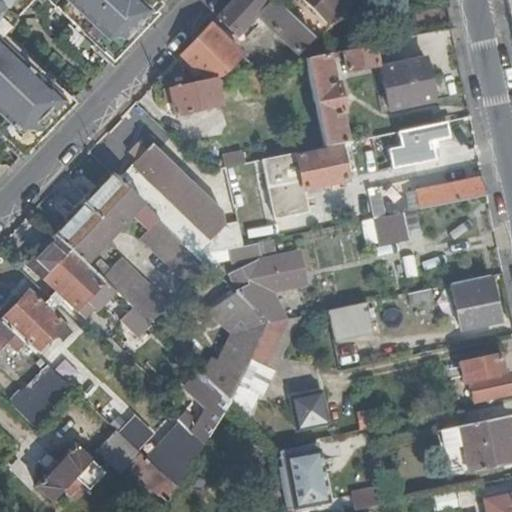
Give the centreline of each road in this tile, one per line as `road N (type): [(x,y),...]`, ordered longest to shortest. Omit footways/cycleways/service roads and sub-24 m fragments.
road 1 (residential): [(0,208),(201,0)]
road 2 (residential): [(511,179),(474,0)]
